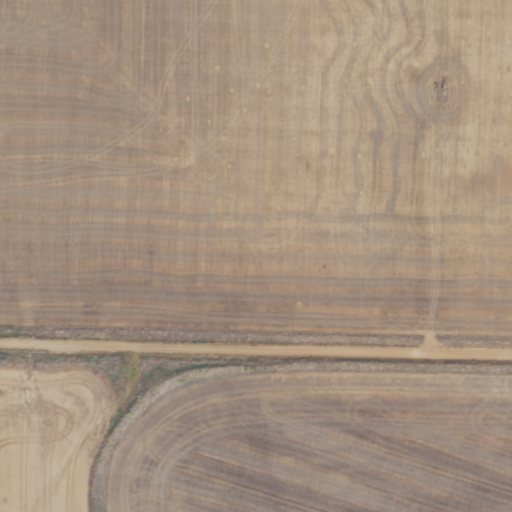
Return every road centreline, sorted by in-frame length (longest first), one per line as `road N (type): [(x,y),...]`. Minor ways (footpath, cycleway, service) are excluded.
road 1 (residential): [(511,351),(0,337)]
road 2 (residential): [(422,348),(402,393),(202,396),(140,427),(124,475),(131,511)]
